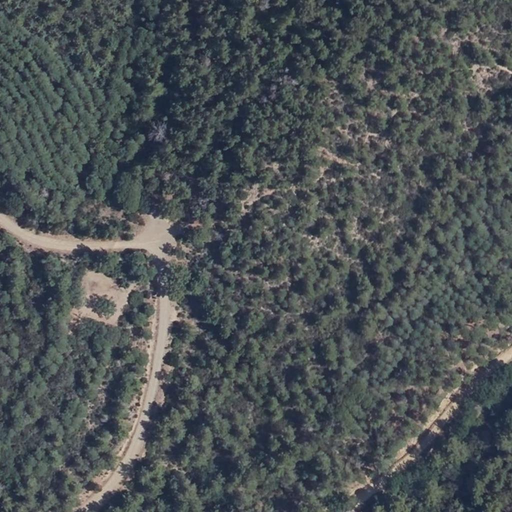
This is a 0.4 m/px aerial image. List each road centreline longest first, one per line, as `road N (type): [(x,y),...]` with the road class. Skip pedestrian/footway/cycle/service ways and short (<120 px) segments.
road 1 (track): [(89,511),(136,438),(156,363),(162,272),(150,240),(46,243),(0,213)]
road 2 (track): [(511,352),(345,511)]
